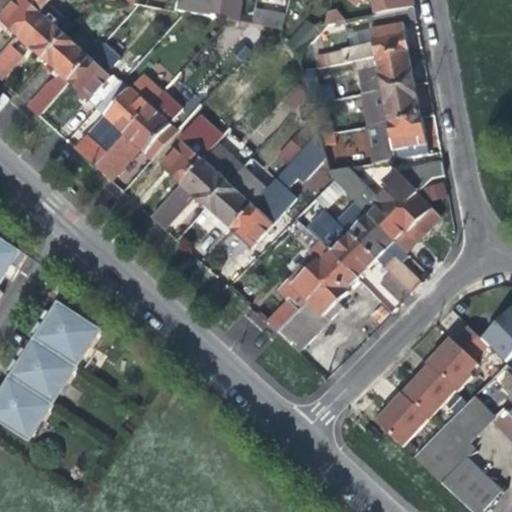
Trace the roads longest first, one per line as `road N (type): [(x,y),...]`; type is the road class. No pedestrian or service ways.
road 1 (unclassified): [(298,434),(0,165)]
road 2 (residential): [(426,0),(472,254)]
road 3 (residential): [(472,254),(298,434)]
